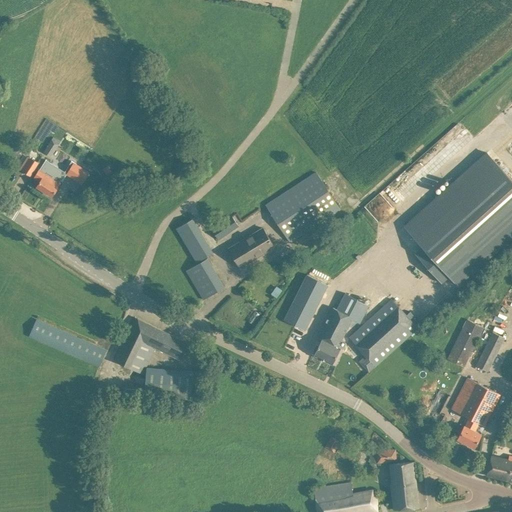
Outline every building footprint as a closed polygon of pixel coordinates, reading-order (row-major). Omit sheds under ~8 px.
[(44,151),(48,153),(52,155),(59,143),(56,141),(52,138),(44,151)] [(422,246),(414,253),(441,283),(449,276),(457,285),(511,235),(511,180),(487,153),(404,227),(422,246)] [(28,156),(19,169),(24,171),(30,175),(38,163),(28,156)] [(39,169),(34,178),(40,181),(37,187),(52,196),(61,183),(59,182),(61,180),(62,181),(65,177),(60,174),(62,170),(45,160),(40,169),(39,169)] [(64,172),(66,174),(82,184),(89,172),(71,161),(64,172)] [(113,174),(108,166),(103,169),(108,177),(113,174)] [(290,243),(341,210),(316,171),(266,204),(290,243)] [(222,222),(211,229),(218,239),(229,232),(238,226),(231,216),(222,222)] [(192,219),(176,228),(196,262),(213,253),(192,219)] [(240,267),(274,246),(263,228),(229,248),(240,267)] [(204,299),(224,287),(207,258),(186,270),(204,299)] [(328,284),(307,273),(284,320),(305,330),(328,284)] [(416,313),(421,319),(441,301),(436,295),(433,298),(425,289),(415,299),(423,307),(416,313)] [(322,339),(314,355),(332,364),(340,348),(334,345),(338,338),(341,340),(344,335),(351,319),(360,323),(369,305),(344,292),(336,308),(333,306),(323,328),(318,337),(322,339)] [(376,365),(418,327),(410,318),(415,315),(411,310),(407,314),(392,298),(349,337),(365,355),(359,360),(369,372),(376,365)] [(135,317),(114,360),(142,373),(156,347),(182,360),(190,344),(135,317)] [(29,336),(99,367),(107,350),(36,319),(29,336)] [(467,319),(448,356),(465,365),(484,327),(467,319)] [(492,332),(475,365),(488,372),(505,338),(492,332)] [(147,367),(145,382),(144,396),(191,399),(193,371),(147,367)] [(500,394),(467,377),(451,409),(469,417),(465,426),(464,425),(457,439),(474,447),(481,434),(480,434),(485,425),(484,425),(500,394)] [(334,452),(340,441),(331,436),(325,446),(334,452)] [(396,460),(395,449),(370,452),(371,463),(396,460)] [(486,475),(511,481),(511,455),(509,455),(508,460),(491,455),(486,475)] [(394,510),(418,507),(413,461),(389,464),(394,510)] [(351,481),(313,487),(316,511),(372,511),(377,511),(373,488),(353,491),(351,481)]
